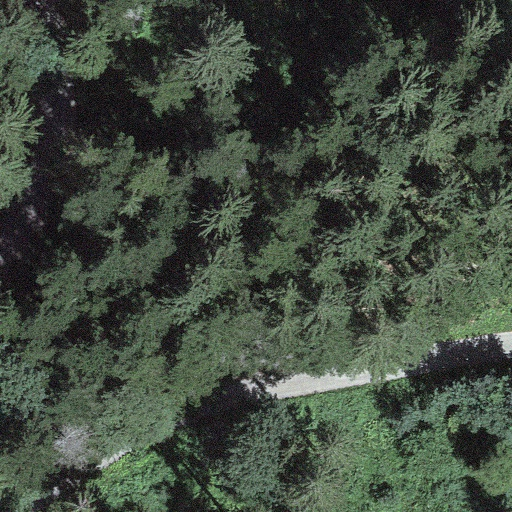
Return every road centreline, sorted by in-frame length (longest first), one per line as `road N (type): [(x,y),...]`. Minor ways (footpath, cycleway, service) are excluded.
road 1 (unclassified): [(511,346),(278,387),(201,415),(31,511)]
road 2 (unclassified): [(0,160),(39,87),(38,0)]
